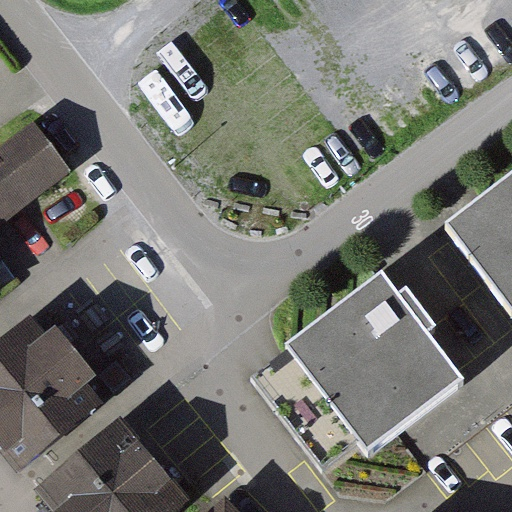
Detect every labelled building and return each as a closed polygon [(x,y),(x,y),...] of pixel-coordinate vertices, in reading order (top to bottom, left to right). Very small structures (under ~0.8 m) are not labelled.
[(0,229),(66,186),(31,135),(0,155),(0,229)] [(511,190),(449,237),(511,319),(511,190)] [(71,290),(0,347),(0,462),(20,487),(143,383),(71,290)] [(382,290),(257,384),(328,478),(353,459),(368,480),(469,405),(382,290)] [(172,511),(178,507),(120,439),(39,506),(43,511),(172,511)]
